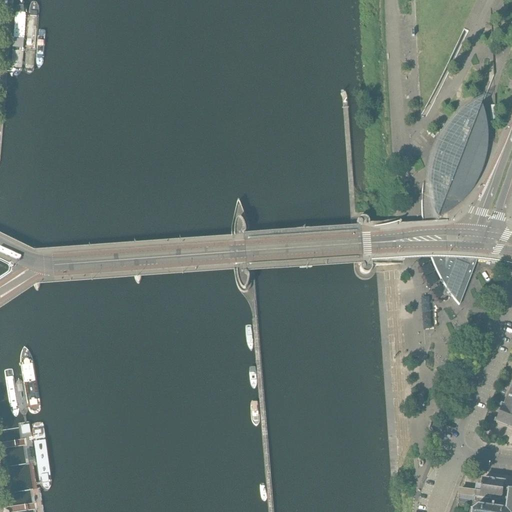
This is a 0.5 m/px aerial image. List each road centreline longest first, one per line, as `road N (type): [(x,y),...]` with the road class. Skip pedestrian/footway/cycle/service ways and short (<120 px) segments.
road 1 (residential): [(42,268),(330,248)]
road 2 (residential): [(495,325),(456,452)]
